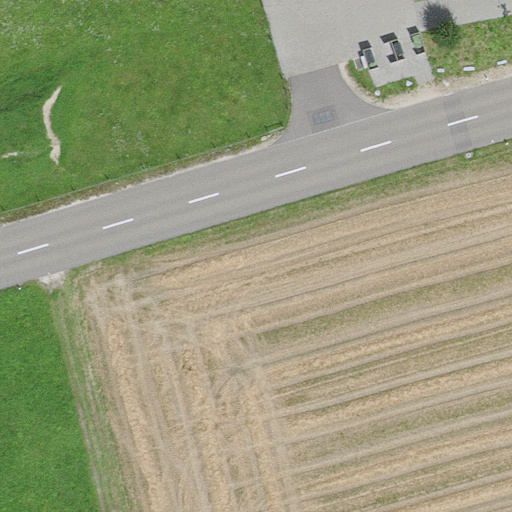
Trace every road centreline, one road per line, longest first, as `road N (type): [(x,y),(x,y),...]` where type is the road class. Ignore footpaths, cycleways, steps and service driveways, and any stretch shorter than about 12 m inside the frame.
road 1 (tertiary): [(0,255),(511,105)]
road 2 (track): [(33,244),(99,511)]
